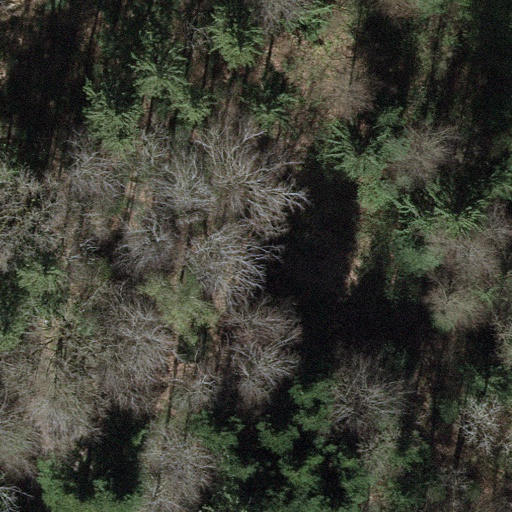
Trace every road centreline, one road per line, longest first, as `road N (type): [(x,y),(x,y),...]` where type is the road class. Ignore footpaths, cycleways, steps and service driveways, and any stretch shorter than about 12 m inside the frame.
road 1 (track): [(39,401),(0,209)]
road 2 (track): [(65,511),(39,401),(0,359)]
